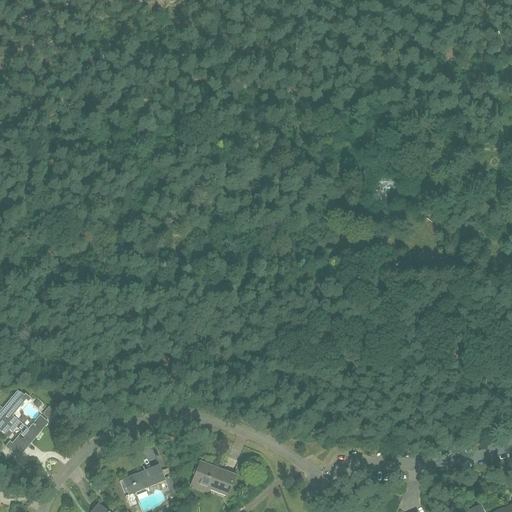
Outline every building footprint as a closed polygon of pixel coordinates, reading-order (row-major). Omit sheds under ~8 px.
[(398,190),(398,187),(381,187),(381,198),(409,199),(409,190),(398,190)] [(382,205),(382,215),(391,215),(391,205),(382,205)] [(391,273),(405,272),(404,261),(399,262),(390,262),(391,273)] [(19,393),(17,391),(0,411),(0,431),(8,438),(12,433),(16,428),(22,432),(21,434),(32,443),(48,423),(39,415),(28,429),(12,416),(26,400),(28,402),(31,399),(25,394),(24,396),(20,392),(19,393)] [(28,448),(17,439),(12,444),(9,442),(5,447),(14,454),(18,449),(23,453),(28,448)] [(228,495),(235,477),(201,464),(192,487),(209,494),(211,488),(228,495)] [(165,479),(160,466),(124,481),(130,496),(166,481),(170,491),(172,497),(176,496),(169,477),(165,479)]
